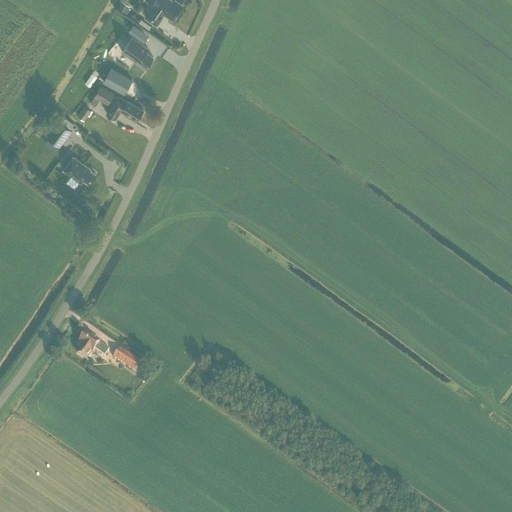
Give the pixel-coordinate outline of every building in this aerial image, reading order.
[(155,0),(152,4),(153,5),(145,17),(156,25),(163,15),(167,15),(172,18),(181,4),(175,0),(155,0)] [(115,32),(124,16),(114,11),(105,27),(115,32)] [(133,24),(129,31),(134,35),(138,28),(133,24)] [(148,48),(132,37),(122,52),(138,63),(139,60),(147,66),(153,57),(145,52),(148,48)] [(115,68),(121,54),(113,51),(107,64),(115,68)] [(131,79),(111,68),(103,81),(124,93),(131,79)] [(113,93),(100,85),(90,102),(95,105),(99,99),(107,104),(113,93)] [(126,101),(117,95),(107,113),(116,118),(120,110),(137,120),(143,110),(127,100),(126,101)] [(91,110),(84,105),(77,115),(84,120),(91,110)] [(58,122),(51,117),(41,131),(48,136),(47,138),(48,138),(44,143),(55,151),(58,146),(59,147),(72,130),(59,121),(58,122)] [(74,128),(72,133),(82,137),(84,133),(74,128)] [(90,169),(73,156),(63,170),(80,182),(83,179),(88,183),(95,173),(90,170),(90,169)] [(83,347),(78,353),(87,359),(92,353),(95,349),(104,356),(109,349),(100,343),(100,342),(86,333),(79,344),(83,347)] [(142,362),(119,347),(113,358),(135,372),(142,362)]
